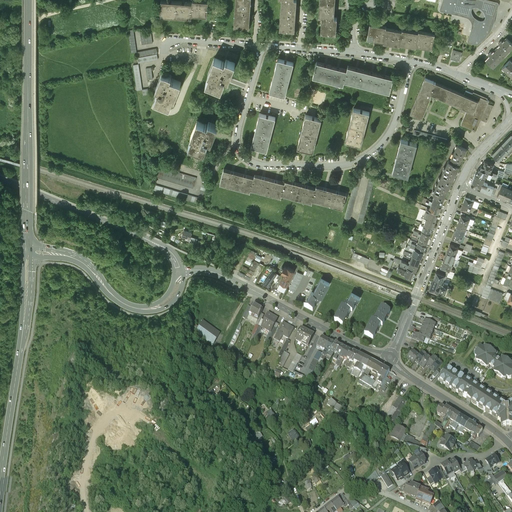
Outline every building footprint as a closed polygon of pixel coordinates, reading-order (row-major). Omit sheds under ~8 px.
[(192,0),(192,2),(162,0),(160,0),(160,15),(191,17),(191,14),(207,16),(208,0),(203,0),(192,0)] [(235,0),(234,26),(249,27),(250,0),(235,0)] [(281,0),(279,29),(294,30),(296,0),(281,0)] [(335,0),(319,0),(319,16),(322,16),(320,32),(336,33),(337,18),(334,17),(335,0)] [(495,19),(496,14),(498,8),(499,4),(499,3),(498,2),(490,0),(442,0),(442,3),(440,9),(440,10),(441,11),(466,17),(469,18),(471,20),(472,23),(472,26),(468,41),(468,42),(476,44),(478,44),(480,42),(487,36),(491,31),(494,25),(495,19)] [(418,32),(402,29),(402,31),(386,28),(386,26),(370,24),(367,39),(375,40),(383,41),(383,43),(391,44),(399,46),(399,44),(408,46),(415,47),(416,46),(424,47),(432,49),(435,34),(418,31),(418,32)] [(133,29),(128,30),(131,50),(136,49),(133,29)] [(500,45),(492,53),(490,51),(488,54),(490,56),(486,60),(493,67),(511,47),(511,43),(507,38),(503,42),(501,41),(498,43),(500,45)] [(156,48),(137,52),(138,57),(157,54),(156,48)] [(461,52),(453,50),(451,54),(453,54),(451,59),(453,59),(455,59),(458,60),(459,55),(460,55),(461,52)] [(138,57),(137,57),(138,63),(158,59),(157,54),(138,57)] [(225,62),(214,58),(208,74),(209,75),(205,84),(221,90),(225,79),(228,80),(235,63),(226,59),(225,62)] [(285,61),(277,58),(269,91),(285,95),(293,63),(285,61)] [(511,63),(509,60),(502,68),(511,77),(511,63)] [(347,69),(316,62),(312,77),(343,84),(344,81),(347,69)] [(138,64),(133,65),(137,90),(142,89),(138,64)] [(363,70),(348,66),(347,69),(344,81),(359,85),(363,70)] [(378,73),(363,70),(359,85),(374,88),(378,73)] [(171,75),(162,72),(155,88),(159,90),(158,92),(154,101),(169,107),(173,98),(174,99),(181,82),(170,78),(171,75)] [(393,77),(378,73),(374,88),(389,92),(393,77)] [(435,82),(425,78),(426,78),(411,113),(410,112),(410,113),(422,118),(424,112),(424,111),(425,109),(425,110),(431,96),(430,96),(431,94),(437,96),(439,97),(445,100),(449,89),(435,83),(435,82)] [(478,100),(464,94),(463,95),(449,89),(445,100),(451,102),(453,103),(465,109),(465,108),(467,109),(473,112),(478,100)] [(489,100),(465,90),(464,94),(478,100),(473,112),(467,109),(460,125),(476,131),(481,119),(488,103),(489,100)] [(488,103),(481,119),(486,122),(489,115),(489,114),(493,106),(493,105),(488,103)] [(369,112),(353,108),(345,141),(361,145),(369,112)] [(275,117),(259,113),(251,146),(267,150),(275,117)] [(321,119),(305,115),(297,147),(313,152),(321,119)] [(207,124),(197,120),(190,137),(192,138),(188,146),(204,152),(208,141),(211,142),(218,126),(208,122),(207,124)] [(447,139),(414,130),(412,135),(446,144),(447,139)] [(417,143),(401,139),(392,172),(408,176),(417,143)] [(511,146),(511,144),(506,139),(501,144),(510,152),(511,149),(511,148),(511,146)] [(510,152),(501,144),(496,149),(503,156),(506,154),(507,155),(510,152)] [(466,149),(457,145),(449,161),(458,166),(466,149)] [(503,156),(496,149),(491,155),(498,161),(503,156)] [(449,161),(448,161),(440,177),(451,182),(459,166),(458,166),(449,161)] [(493,165),(485,161),(483,167),(481,166),(480,169),(489,172),(490,170),(493,165)] [(196,178),(158,167),(156,173),(195,184),(196,178)] [(480,169),(479,168),(475,174),(484,178),(486,173),(487,173),(487,175),(491,177),(492,173),(489,172),(480,169)] [(315,188),(285,180),(285,183),(254,175),(254,177),(223,169),(220,184),(250,192),(250,190),(281,197),(281,195),(311,203),(312,200),(342,208),(346,193),(316,185),(315,188)] [(195,184),(156,173),(155,178),(193,189),(195,184)] [(475,174),(471,183),(472,185),(490,193),(493,187),(487,185),(487,183),(483,181),(484,178),(475,174)] [(356,177),(344,218),(350,220),(361,178),(356,177)] [(451,182),(440,177),(432,193),(435,194),(443,198),(451,182)] [(369,178),(361,209),(366,210),(375,179),(369,178)] [(202,184),(198,198),(203,199),(207,185),(202,184)] [(198,198),(154,185),(152,191),(197,203),(198,198)] [(502,186),(501,185),(499,190),(497,196),(503,198),(507,188),(502,186)] [(511,190),(507,188),(503,198),(509,201),(511,193),(511,190)] [(443,198),(435,194),(432,201),(441,205),(443,198)] [(474,201),(465,197),(463,203),(471,206),(474,201)] [(441,205),(432,201),(429,208),(438,212),(441,205)] [(471,206),(463,203),(461,209),(469,212),(471,206)] [(429,208),(427,207),(424,216),(426,217),(435,220),(438,212),(429,208)] [(366,210),(361,209),(357,222),(363,223),(366,210)] [(507,214),(499,211),(497,216),(500,218),(505,220),(507,214)] [(469,218),(461,215),(459,221),(467,224),(469,218)] [(497,216),(495,216),(492,224),(497,226),(500,218),(497,216)] [(435,220),(426,217),(425,221),(423,221),(422,223),(424,224),(432,227),(435,220)] [(467,224),(459,221),(456,227),(465,230),(467,224)] [(432,227),(424,224),(422,230),(430,233),(432,227)] [(497,226),(492,224),(489,232),(494,234),(497,226)] [(465,230),(456,227),(454,233),(463,236),(465,230)] [(430,233),(422,230),(421,233),(419,232),(414,230),(413,233),(418,235),(428,239),(430,233)] [(191,233),(184,231),(182,237),(186,238),(190,239),(191,233)] [(463,236),(454,233),(452,239),(460,242),(463,236)] [(428,239),(418,235),(418,236),(419,237),(418,239),(417,238),(418,238),(412,235),(411,239),(425,245),(428,239)] [(411,239),(410,239),(408,245),(423,250),(425,245),(411,239)] [(191,242),(188,242),(185,241),(184,245),(193,249),(195,248),(196,248),(198,244),(195,244),(191,242)] [(206,247),(198,244),(196,248),(195,252),(203,255),(206,247)] [(458,247),(450,244),(447,250),(456,253),(461,255),(463,251),(457,249),(458,247)] [(489,246),(484,244),(481,252),(486,255),(489,246)] [(423,250),(408,245),(407,247),(409,248),(408,249),(405,247),(404,250),(421,256),(423,250)] [(421,256),(404,250),(403,253),(412,256),(410,260),(418,263),(421,256)] [(456,253),(447,250),(445,256),(454,259),(456,253)] [(499,251),(485,287),(490,289),(504,253),(499,251)] [(369,259),(354,253),(352,258),(367,265),(369,259)] [(454,259),(445,256),(443,262),(451,265),(454,259)] [(418,263),(410,260),(410,261),(409,260),(408,262),(409,263),(408,264),(405,262),(401,261),(400,264),(403,265),(407,267),(415,270),(418,263)] [(451,265),(443,262),(440,268),(448,271),(449,271),(451,265)] [(479,269),(473,267),(474,267),(470,265),(469,269),(472,270),(471,273),(477,275),(479,269)] [(287,268),(284,267),(282,273),(284,274),(280,282),(287,285),(294,271),(287,268)] [(415,270),(407,267),(406,270),(405,270),(398,267),(397,270),(403,273),(403,274),(412,278),(415,270)] [(272,272),(264,283),(268,286),(276,274),(272,272)] [(297,272),(291,283),(288,289),(294,292),(298,283),(303,274),(297,272)] [(445,275),(436,272),(434,278),(442,281),(444,277),(445,275)] [(511,280),(506,277),(503,276),(500,282),(503,283),(503,285),(507,287),(507,285),(511,287),(511,285),(511,280)] [(442,281),(434,278),(432,283),(446,289),(448,283),(442,281)] [(329,283),(321,279),(314,293),(312,292),(304,307),(313,311),(316,305),(317,302),(320,296),(322,297),(325,291),(327,288),(326,288),(329,283)] [(469,281),(465,290),(471,292),(475,284),(469,281)] [(446,289),(432,283),(429,290),(443,296),(446,289)] [(344,307),(342,306),(334,320),(343,325),(346,319),(348,316),(347,316),(350,311),(352,311),(355,306),(356,306),(357,303),(360,297),(351,293),(344,307)] [(248,305),(242,315),(247,318),(249,313),(252,308),(248,305)] [(263,310),(253,305),(252,308),(249,313),(258,318),(261,313),(263,310)] [(382,307),(374,321),(372,320),(365,334),(373,339),(376,333),(378,330),(381,325),(382,326),(385,320),(386,320),(387,317),(390,311),(382,307)] [(277,318),(268,313),(261,324),(265,326),(266,325),(271,327),(270,329),(271,329),(274,324),(277,318)] [(218,330),(202,319),(195,329),(212,340),(218,330)] [(436,325),(425,320),(423,326),(434,330),(436,325)] [(294,327),(283,321),(274,336),(279,339),(282,333),(288,337),(294,327)] [(270,329),(265,336),(270,338),(277,325),(274,324),(271,329),(270,329)] [(258,325),(251,336),(255,338),(261,327),(258,325)] [(434,330),(423,326),(421,331),(432,335),(434,330)] [(314,335),(301,328),(295,338),(308,346),(314,335)] [(432,335),(421,331),(419,336),(425,339),(430,340),(432,335)] [(425,339),(419,336),(414,334),(412,339),(417,341),(423,344),(425,339)] [(287,337),(281,347),(284,349),(290,339),(287,337)] [(330,342),(322,337),(317,346),(325,350),(330,342)] [(325,350),(322,355),(325,357),(327,353),(327,352),(328,351),(330,352),(335,344),(330,342),(325,350)] [(330,352),(326,359),(329,361),(334,354),(333,354),(333,353),(333,352),(336,354),(341,346),(338,345),(336,345),(335,344),(330,352)] [(341,346),(336,354),(338,355),(337,356),(336,356),(334,359),(337,361),(338,360),(345,348),(341,346)] [(511,363),(503,358),(501,358),(499,361),(494,357),(496,355),(495,353),(486,347),(484,347),(483,348),(480,346),(474,354),(475,357),(477,358),(476,359),(476,361),(486,367),(488,367),(489,365),(490,366),(492,367),(494,369),(493,370),(493,372),(503,379),(505,378),(506,377),(509,378),(511,378),(511,375),(511,367),(511,363)] [(352,352),(345,348),(338,360),(339,361),(341,358),(343,360),(344,359),(347,360),(347,359),(352,352)] [(289,352),(284,349),(277,361),(282,364),(289,352)] [(419,356),(413,351),(412,352),(407,357),(414,363),(415,361),(419,356)] [(301,355),(297,352),(288,367),(293,369),(297,361),(301,355)] [(320,352),(318,352),(317,354),(316,354),(314,358),(319,361),(323,353),(320,352)] [(359,354),(354,352),(352,352),(347,359),(350,361),(349,362),(352,363),(351,365),(349,364),(348,367),(350,369),(353,363),(359,354)] [(423,352),(419,356),(415,361),(419,365),(427,356),(423,352)] [(365,358),(359,354),(353,363),(354,364),(355,362),(357,364),(360,365),(365,358)] [(427,356),(419,365),(424,369),(426,365),(431,359),(427,356)] [(431,359),(426,365),(430,369),(438,360),(434,356),(431,359)] [(319,361),(314,358),(310,365),(314,368),(319,361)] [(365,358),(360,365),(364,367),(366,368),(365,370),(366,370),(367,369),(371,361),(365,358)] [(438,360),(430,369),(435,373),(436,371),(442,364),(438,360)] [(308,368),(297,361),(293,369),(304,375),(308,368)] [(384,367),(372,361),(371,361),(367,369),(379,375),(380,375),(384,367)] [(308,368),(304,375),(308,378),(314,368),(310,365),(308,368)] [(481,380),(476,386),(478,388),(483,381),(492,367),(490,366),(481,380)] [(384,367),(380,375),(379,375),(372,387),(376,389),(379,383),(380,384),(379,385),(381,386),(382,385),(389,372),(384,367)] [(476,386),(448,368),(438,379),(467,398),(467,399),(470,402),(471,401),(494,416),(503,403),(478,388),(476,386)] [(394,375),(389,372),(382,385),(381,386),(379,388),(384,391),(386,388),(384,386),(387,382),(389,383),(394,375)] [(316,375),(311,382),(315,385),(320,377),(316,375)] [(372,381),(363,375),(360,380),(367,385),(369,381),(371,382),(372,381)] [(311,382),(310,382),(307,387),(312,391),(316,385),(315,385),(311,382)] [(508,405),(508,407),(505,407),(504,406),(504,405),(503,403),(494,416),(498,418),(498,420),(499,420),(499,421),(501,421),(501,424),(503,424),(503,426),(511,425),(511,393),(505,399),(508,402),(508,405)] [(399,395),(392,405),(397,408),(403,400),(404,398),(399,395)] [(332,398),(327,404),(333,408),(337,403),(332,398)] [(397,408),(389,420),(393,423),(407,403),(403,400),(397,408)] [(341,406),(337,403),(333,408),(340,413),(343,408),(341,406)] [(392,405),(384,417),(389,420),(397,408),(392,405)] [(451,410),(446,407),(445,408),(441,405),(437,412),(437,413),(440,416),(441,414),(444,416),(443,417),(442,416),(440,420),(441,421),(443,422),(446,417),(451,410)] [(266,411),(270,416),(276,412),(272,407),(266,411)] [(451,410),(446,417),(448,418),(450,420),(456,412),(451,410)] [(456,412),(450,420),(453,421),(455,423),(460,415),(456,412)] [(460,415),(455,423),(457,424),(460,426),(465,418),(460,415)] [(465,418),(460,426),(462,427),(464,429),(470,421),(465,418)] [(432,421),(422,439),(427,442),(428,440),(435,426),(435,423),(434,422),(432,421)] [(470,421),(464,429),(467,430),(469,432),(474,424),(470,421)] [(406,431),(396,425),(391,435),(400,440),(405,432),(406,431)] [(475,425),(471,431),(473,432),(471,435),(473,436),(479,427),(475,425)] [(293,440),(300,436),(295,427),(289,431),(293,440)] [(482,430),(479,427),(473,436),(475,437),(476,435),(478,436),(482,430)] [(407,434),(403,441),(405,442),(414,445),(416,441),(413,439),(414,438),(407,434)] [(455,441),(446,436),(444,438),(443,438),(440,441),(442,442),(440,444),(449,450),(451,447),(452,448),(454,445),(453,444),(455,441)] [(475,443),(471,448),(476,451),(480,446),(475,443)] [(424,458),(420,453),(415,457),(421,467),(424,464),(425,461),(424,458)] [(495,454),(485,460),(490,468),(499,463),(495,454)] [(415,457),(409,460),(414,469),(415,470),(421,467),(415,457)] [(448,463),(453,472),(454,474),(459,470),(460,470),(457,465),(454,460),(448,463)] [(471,460),(464,464),(469,473),(471,472),(474,473),(474,469),(477,468),(476,468),(478,467),(477,466),(476,464),(474,462),(472,461),(471,460)] [(453,472),(448,463),(447,462),(441,465),(444,470),(448,476),(453,472)] [(406,469),(403,464),(397,467),(403,477),(403,478),(409,474),(406,469)] [(403,477),(397,467),(391,471),(394,476),(397,481),(403,477)] [(436,469),(429,474),(431,477),(434,482),(437,481),(438,481),(440,481),(440,479),(442,478),(438,472),(436,469)] [(441,470),(438,472),(442,478),(443,480),(445,481),(446,480),(442,472),(441,470)] [(375,472),(366,481),(370,485),(378,477),(375,472)] [(502,472),(499,474),(500,476),(495,479),(500,486),(501,485),(499,482),(506,477),(502,472)] [(386,474),(381,477),(388,488),(393,485),(386,474)] [(412,484),(410,482),(398,489),(400,492),(401,491),(404,493),(416,498),(420,487),(420,488),(412,484)] [(428,491),(420,487),(416,498),(423,500),(422,502),(430,505),(433,497),(427,494),(428,491)] [(341,495),(330,503),(334,507),(334,508),(336,511),(343,506),(342,504),(346,501),(346,502),(346,501),(341,495)] [(358,504),(351,498),(348,500),(349,500),(348,500),(353,507),(354,507),(358,504)] [(330,503),(324,508),(326,511),(327,511),(334,508),(334,507),(330,503)]
